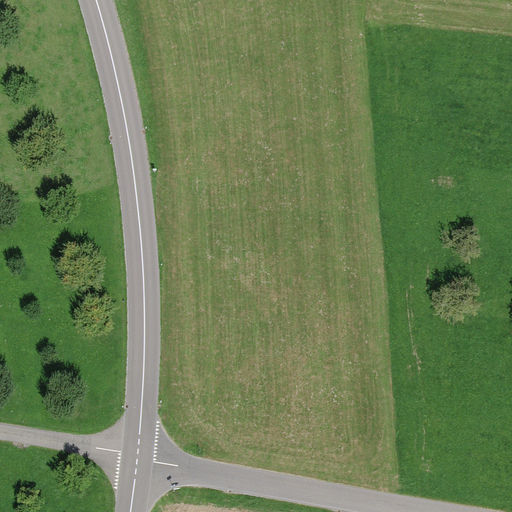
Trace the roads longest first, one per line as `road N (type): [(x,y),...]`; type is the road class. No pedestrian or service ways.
road 1 (tertiary): [(97,0),(139,205),(145,299),(138,457)]
road 2 (unclassified): [(418,511),(138,457)]
road 3 (unclassified): [(138,457),(0,431)]
